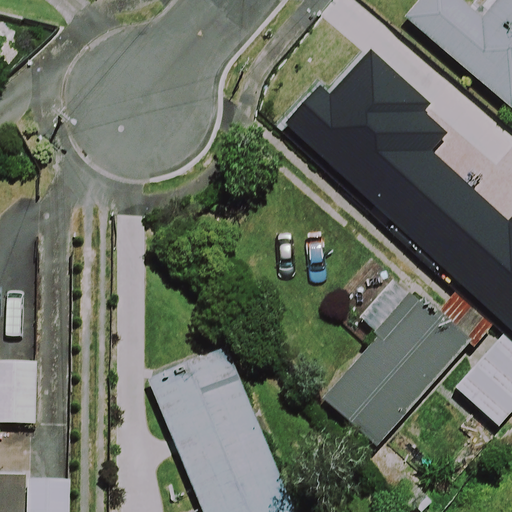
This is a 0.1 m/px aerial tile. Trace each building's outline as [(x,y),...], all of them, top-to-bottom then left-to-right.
[(511,111),(511,0),(496,0),(477,23),(450,0),(424,0),(404,25),(509,115),(511,111)] [(481,179),(383,92),(321,161),(394,226),(388,233),(414,255),(481,179)] [(511,250),(511,246),(469,209),(427,256),(472,296),(511,250)] [(469,350),(415,300),(320,404),(373,453),(469,350)] [(511,413),(511,352),(499,341),(451,393),(494,433),(511,413)] [(292,511),(222,354),(145,388),(199,511),(292,511)] [(0,428),(31,430),(34,368),(0,366),(0,428)] [(66,511),(67,485),(0,483),(0,511),(66,511)]
